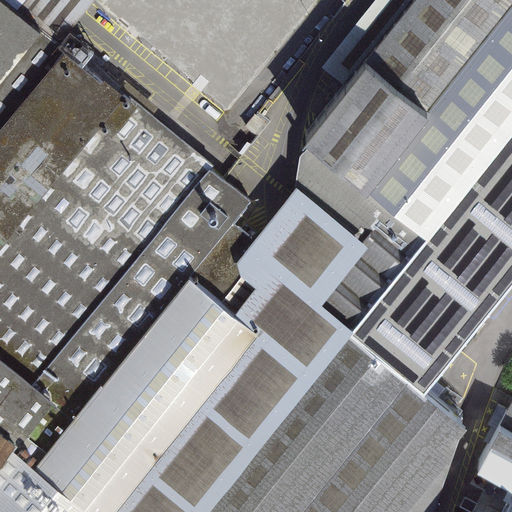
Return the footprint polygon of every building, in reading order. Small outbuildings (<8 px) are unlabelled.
[(13,0),(0,0),(0,75),(41,24),(13,0)] [(317,300),(356,329),(511,130),(511,0),(413,0),(312,131),(299,192),(362,242),(317,300)] [(66,43),(41,24),(0,75),(0,241),(126,91),(118,84),(117,83),(105,73),(66,43)] [(235,220),(253,199),(126,91),(0,241),(0,352),(77,411),(235,220)] [(511,130),(356,329),(433,390),(511,289),(511,130)] [(111,511),(436,511),(467,415),(433,390),(356,329),(317,300),(362,242),(299,192),(257,238),(253,242),(245,252),(255,262),(250,269),(266,282),(243,312),(260,324),(111,511)] [(257,238),(235,220),(77,411),(39,458),(13,439),(0,457),(0,511),(111,511),(260,324),(243,312),(266,282),(250,269),(255,262),(245,252),(253,242),(257,238)] [(0,457),(13,439),(39,458),(77,411),(0,352),(0,457)] [(511,511),(511,423),(487,466),(511,483),(511,503),(509,511),(511,511)]
